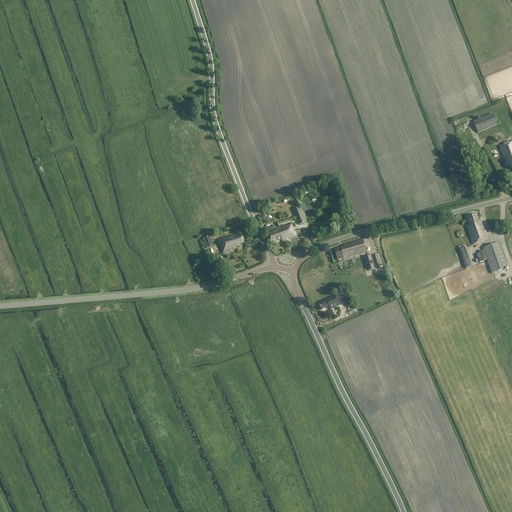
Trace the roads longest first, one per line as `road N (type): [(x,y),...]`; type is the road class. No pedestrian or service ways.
road 1 (tertiary): [(273,268),(216,125),(192,0)]
road 2 (tertiary): [(0,306),(194,289),(273,268)]
road 3 (tertiary): [(403,511),(296,293),(294,271)]
road 4 (tertiary): [(294,271),(307,252),(331,242),(511,197)]
